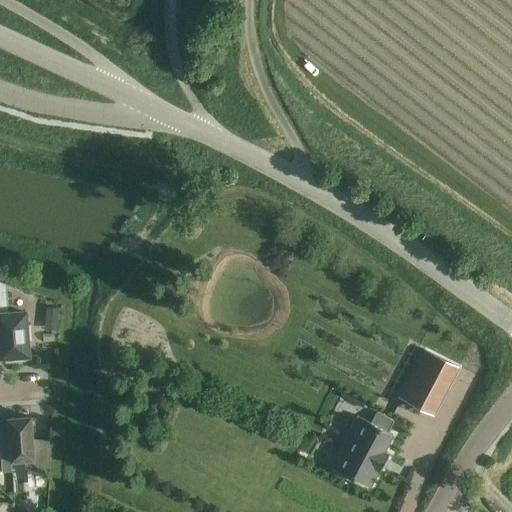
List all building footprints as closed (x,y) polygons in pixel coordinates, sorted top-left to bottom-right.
[(6,285),(0,282),(0,347),(1,359),(6,358),(6,362),(24,361),(24,357),(29,356),(28,341),(32,340),(30,326),(26,326),(25,312),(8,314),(6,285)] [(459,367),(424,350),(424,351),(424,350),(398,398),(433,415),(459,367)] [(357,416),(330,467),(369,488),(389,455),(384,452),(393,435),(388,432),(394,422),(376,412),(370,423),(357,416)] [(31,417),(8,419),(8,429),(10,450),(11,462),(24,461),(27,473),(49,472),(51,444),(33,445),(31,417)] [(0,451),(10,450),(8,429),(0,429),(0,451)]
